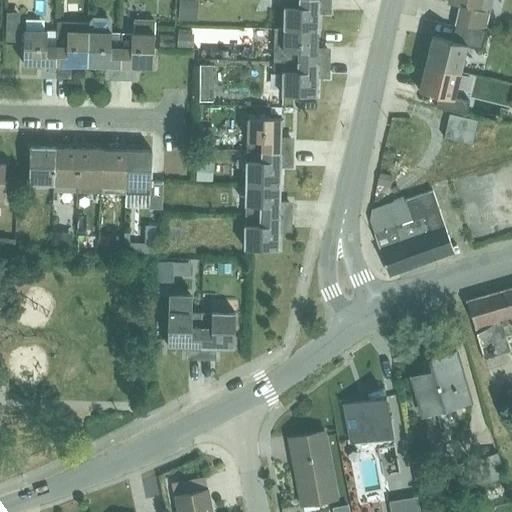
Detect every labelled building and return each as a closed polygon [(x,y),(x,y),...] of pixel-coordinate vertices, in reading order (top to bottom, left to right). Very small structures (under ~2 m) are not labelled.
[(181,0),(179,0),(178,20),(197,21),(198,1),(181,0)] [(284,0),(284,29),(317,31),(318,10),(329,10),(329,0),(284,0)] [(455,24),(486,31),(493,0),(449,0),(448,4),(460,7),(455,24)] [(20,42),(20,12),(6,12),(6,41),(20,42)] [(120,79),(122,34),(112,34),(112,23),(107,18),(93,18),(89,22),(88,66),(109,67),(109,78),(120,79)] [(56,77),(57,32),(44,31),(44,20),(24,20),(23,64),(45,65),(44,76),(56,77)] [(132,67),(153,68),(155,21),(134,20),(134,34),(122,34),(120,79),(132,79),(132,67)] [(67,66),(88,66),(89,22),(57,21),(57,32),(56,77),(67,77),(67,66)] [(486,31),(455,24),(451,41),(432,36),(425,63),(461,72),(467,46),(482,50),(486,31)] [(177,47),(194,48),(195,34),(191,34),(191,30),(178,29),(178,33),(177,33),(177,47)] [(273,62),(283,62),(328,63),(329,51),(317,51),(317,31),(284,29),(274,29),(273,62)] [(173,36),(160,36),(159,49),(172,50),(173,36)] [(281,95),(316,96),(317,74),(328,74),(328,63),(283,62),(281,95)] [(461,72),(425,63),(419,90),(438,95),(436,106),(466,114),(469,102),(455,98),(461,72)] [(264,83),(274,83),(275,66),(265,65),(264,83)] [(199,102),(213,102),(213,66),(199,66),(199,102)] [(477,121),(449,114),(443,138),(471,145),(477,121)] [(247,118),(246,152),(291,153),(292,141),(281,140),(281,120),(247,118)] [(198,127),(198,147),(214,147),(214,127),(198,127)] [(29,184),(53,186),(55,148),(30,148),(29,184)] [(78,194),(79,149),(55,148),(53,186),(53,193),(78,194)] [(78,194),(102,195),(103,150),(79,149),(78,194)] [(126,195),(127,150),(103,150),(102,195),(126,195)] [(163,183),(163,182),(151,182),(152,151),(127,150),(126,195),(149,196),(149,209),(162,209),(163,183)] [(377,184),(391,187),(393,176),(402,178),(407,156),(384,151),(377,184)] [(245,184),(280,184),(280,164),(291,164),(291,153),(246,152),(245,184)] [(213,164),(197,163),(196,181),(213,182),(213,164)] [(162,209),(162,214),(172,214),(173,183),(163,183),(162,209)] [(245,184),(244,216),(290,217),(290,205),(279,205),(280,184),(245,184)] [(394,274),(454,252),(432,191),(405,201),(412,220),(374,234),(387,271),(394,274)] [(480,217),(475,201),(462,205),(468,221),(480,217)] [(243,249),(278,250),(279,228),(290,229),(290,217),(244,216),(243,249)] [(160,254),(161,233),(156,233),(157,226),(145,225),(145,242),(125,242),(124,253),(160,254)] [(168,228),(168,241),(183,241),(183,229),(168,228)] [(72,233),(54,233),(54,251),(71,251),(72,233)] [(13,238),(0,237),(0,251),(13,251),(13,238)] [(192,262),(161,261),(161,282),(173,283),(173,276),(192,276),(192,262)] [(511,287),(467,301),(484,360),(511,351),(507,336),(511,334),(511,287)] [(201,358),(202,313),(192,313),(192,295),(169,294),(168,346),(189,346),(189,358),(201,358)] [(213,347),(234,347),(235,313),(202,313),(201,358),(212,358),(213,347)] [(412,377),(423,417),(471,403),(456,351),(430,359),(433,371),(412,377)] [(369,399),(343,404),(351,443),(356,442),(357,448),(365,449),(371,443),(394,439),(384,388),(368,392),(369,399)] [(302,505),(337,498),(325,432),(289,438),(302,505)] [(409,448),(414,467),(431,463),(427,444),(409,448)] [(496,453),(454,465),(461,490),(503,476),(496,453)] [(496,484),(475,490),(478,503),(500,497),(496,484)] [(177,511),(209,511),(208,503),(210,502),(207,488),(174,495),(177,511)] [(389,502),(390,511),(420,511),(418,496),(389,502)]
